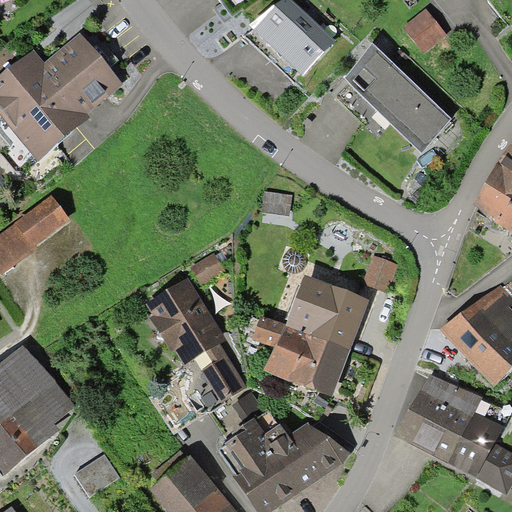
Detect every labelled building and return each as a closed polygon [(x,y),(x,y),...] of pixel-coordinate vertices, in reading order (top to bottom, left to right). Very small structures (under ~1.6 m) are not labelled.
[(289,0),(288,0),(249,29),(280,59),(302,80),(336,45),(289,0)] [(445,37),(426,13),(406,29),(425,53),(445,37)] [(92,117),(87,111),(123,85),(85,34),(43,66),(33,53),(0,77),(0,113),(35,160),(92,117)] [(436,141),(453,122),(373,49),(343,81),(423,155),(436,141)] [(511,151),(474,210),(511,235),(511,151)] [(0,271),(3,275),(71,223),(51,197),(0,235),(0,271)] [(368,279),(392,288),(402,262),(378,253),(368,279)] [(254,382),(226,337),(190,278),(141,308),(177,367),(205,412),(254,382)] [(334,391),(364,304),(305,283),(274,370),(334,391)] [(511,306),(511,300),(500,287),(448,333),(493,385),(511,368),(511,308),(511,307),(511,306)] [(76,408),(28,347),(0,369),(0,475),(5,481),(65,435),(56,423),(76,408)] [(481,398),(437,373),(400,440),(506,499),(511,488),(511,445),(468,421),(481,398)] [(286,440),(275,421),(225,451),(262,511),(265,511),(342,466),(350,456),(307,429),(286,440)] [(119,479),(105,458),(77,477),(91,498),(119,479)] [(170,511),(230,511),(190,464),(154,493),(170,511)]
